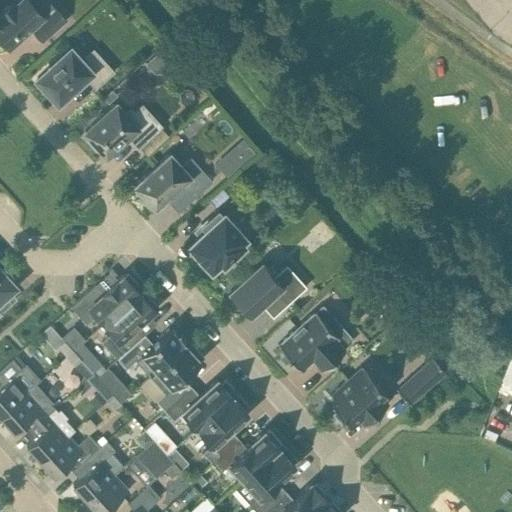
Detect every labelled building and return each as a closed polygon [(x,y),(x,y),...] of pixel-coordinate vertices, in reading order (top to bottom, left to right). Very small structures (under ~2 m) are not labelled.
[(3,15),(0,18),(0,35),(10,46),(31,27),(32,29),(32,30),(41,41),(64,20),(45,0),(43,0),(38,6),(32,0),(17,0),(14,3),(12,2),(0,13),(3,15)] [(70,47),(37,77),(39,79),(36,81),(47,95),(51,92),(58,100),(69,90),(70,91),(80,82),(79,81),(85,76),(95,88),(115,70),(94,47),(81,58),(70,47)] [(116,101),(85,130),(91,136),(88,139),(98,150),(101,148),(107,154),(128,135),(138,146),(162,125),(142,104),(134,111),(131,108),(126,112),(116,101)] [(230,173),(259,148),(247,134),(218,159),(230,173)] [(182,165),(170,152),(134,184),(144,195),(142,198),(150,207),(153,205),(155,207),(182,183),(193,195),(211,179),(191,157),(182,165)] [(188,244),(211,269),(221,260),(223,263),(245,244),(242,241),(247,237),(224,212),(222,213),(218,209),(202,224),(206,228),(188,244)] [(262,261),(230,290),(239,300),(238,302),(247,312),(248,310),(250,313),(276,289),(288,302),(306,285),(286,263),(274,275),(262,261)] [(0,268),(0,314),(2,313),(0,310),(0,298),(4,294),(5,290),(9,290),(15,285),(12,282),(15,279),(5,267),(1,270),(0,268)] [(105,322),(139,291),(136,287),(139,285),(128,273),(125,276),(123,274),(117,280),(117,279),(103,291),(95,283),(71,305),(87,322),(97,313),(105,322)] [(118,356),(142,335),(134,326),(154,308),(153,306),(156,304),(145,292),(142,295),(139,291),(105,322),(113,330),(103,340),(118,356)] [(316,310),(278,343),(301,369),(313,359),(322,369),(345,347),(344,346),(354,338),(332,313),(325,320),(316,310)] [(178,334),(170,326),(152,342),(144,333),(142,335),(118,356),(127,367),(136,359),(152,376),(187,344),(186,343),(188,342),(179,333),(178,334)] [(66,355),(73,349),(65,340),(58,346),(66,355)] [(152,376),(165,391),(157,399),(165,409),(191,385),(183,376),(201,360),(200,358),(203,355),(192,343),(188,346),(187,344),(152,376)] [(73,349),(66,355),(75,364),(82,358),(73,349)] [(505,378),(501,387),(511,391),(511,355),(503,378),(504,378),(505,378)] [(431,356),(397,388),(411,403),(445,371),(431,356)] [(0,387),(0,414),(1,415),(37,383),(41,379),(26,363),(22,367),(13,358),(0,369),(0,379),(4,384),(0,387)] [(386,391),(362,365),(331,393),(336,399),(332,403),(338,409),(334,412),(346,425),(349,422),(351,424),(363,413),(368,419),(388,401),(382,395),(386,391)] [(174,418),(183,411),(197,426),(237,391),(226,379),(222,382),(218,378),(199,394),(191,385),(165,409),(174,418)] [(38,422),(55,407),(52,403),(53,401),(37,383),(1,415),(15,431),(32,415),(38,422)] [(98,391),(106,400),(114,394),(105,384),(98,391)] [(125,384),(114,394),(120,401),(131,392),(125,384)] [(211,461),(238,437),(230,428),(248,412),(244,407),(248,403),(237,391),(197,426),(212,443),(203,451),(211,461)] [(120,401),(114,394),(106,400),(115,409),(122,403),(120,401)] [(27,444),(41,459),(68,434),(75,429),(65,418),(67,416),(60,408),(58,410),(55,407),(38,422),(44,428),(27,444)] [(246,446),(238,437),(211,461),(220,471),(229,463),(244,479),(280,447),(278,445),(282,441),(270,428),(266,432),(264,430),(246,446)] [(88,458),(100,446),(89,433),(77,444),(68,434),(41,459),(55,475),(82,451),(88,458)] [(156,476),(173,460),(153,438),(136,454),(156,476)] [(107,440),(100,446),(88,458),(94,464),(73,483),(87,499),(115,474),(114,473),(124,465),(112,452),(115,449),(107,440)] [(285,488),(277,480),(295,464),(293,462),(297,458),(285,445),(281,448),(280,447),(244,479),(258,495),(250,503),(257,511),(259,511),(261,511),(261,510),(285,488)] [(103,511),(129,489),(115,474),(87,499),(99,511),(103,511)] [(293,497),(285,488),(261,510),(261,511),(262,511),(311,511),(326,499),(325,498),(322,494),(324,492),(316,483),(314,485),(311,482),(293,497)] [(130,511),(149,511),(146,509),(160,496),(149,484),(128,502),(134,509),(130,511)] [(326,499),(311,511),(339,511),(341,510),(332,501),(330,503),(327,500),(326,499)]
